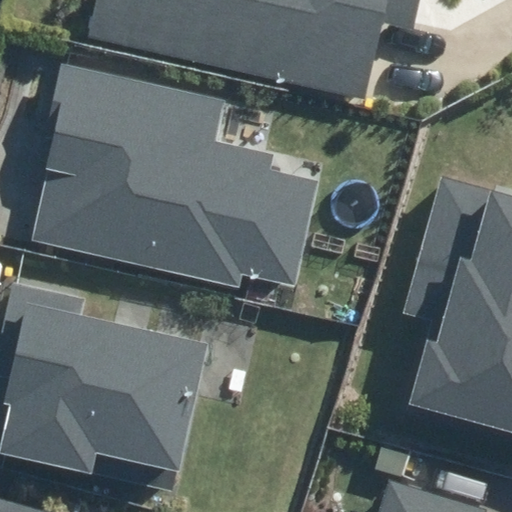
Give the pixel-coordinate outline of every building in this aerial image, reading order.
[(95,0),(88,36),(364,96),(381,21),(413,29),(419,0),(95,0)] [(51,154),(31,243),(238,290),(242,273),(296,285),(319,182),(269,171),(273,153),(216,140),(226,99),(60,61),(39,152),(51,154)] [(511,195),(439,177),(403,312),(433,320),(410,406),(511,432),(511,195)] [(10,405),(0,449),(0,455),(174,495),(208,346),(84,318),(87,301),(15,284),(0,347),(0,374),(9,377),(3,403),(10,405)] [(378,511),(483,511),(484,510),(388,481),(378,511)] [(0,511),(58,511),(0,496),(0,511)]
